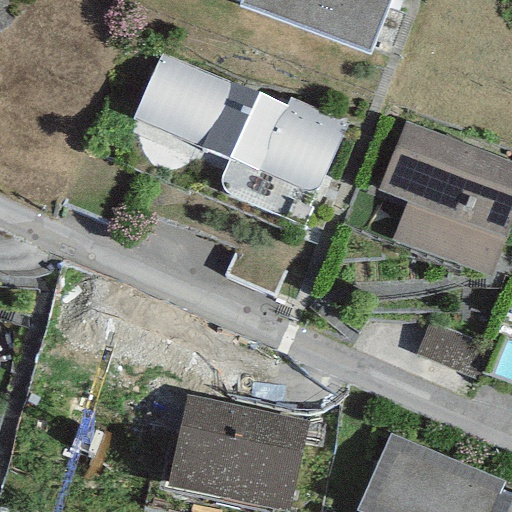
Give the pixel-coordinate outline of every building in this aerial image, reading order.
[(393,0),(245,0),(239,19),(369,67),(393,0)] [(288,112),(161,56),(130,131),(226,173),(221,187),(221,195),(225,201),(229,205),(303,238),(312,219),(307,218),(349,126),(291,101),(288,112)] [(511,227),(511,168),(405,126),(377,200),(405,211),(391,248),(491,286),(511,227)] [(293,370),(241,353),(228,411),(284,423),(293,370)] [(204,394),(156,383),(147,435),(178,441),(186,402),(201,405),(204,394)] [(201,405),(186,402),(178,441),(166,499),(230,511),(290,511),(308,428),(284,423),(228,411),(201,405)] [(505,490),(390,440),(360,511),(511,511),(511,503),(500,499),(505,490)]
